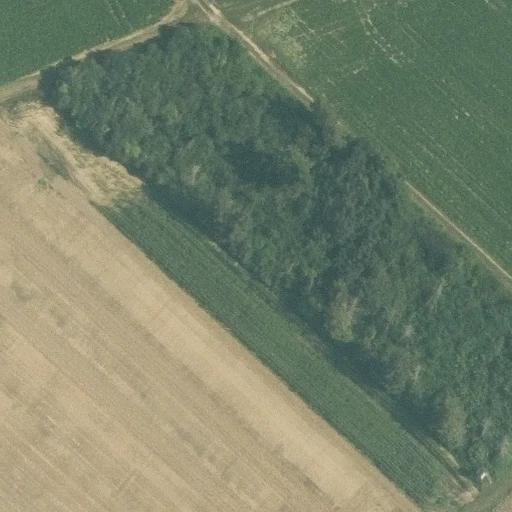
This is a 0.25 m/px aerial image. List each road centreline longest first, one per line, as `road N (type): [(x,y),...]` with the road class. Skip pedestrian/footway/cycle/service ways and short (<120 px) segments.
road 1 (track): [(511,290),(213,26)]
road 2 (track): [(213,26),(0,94)]
